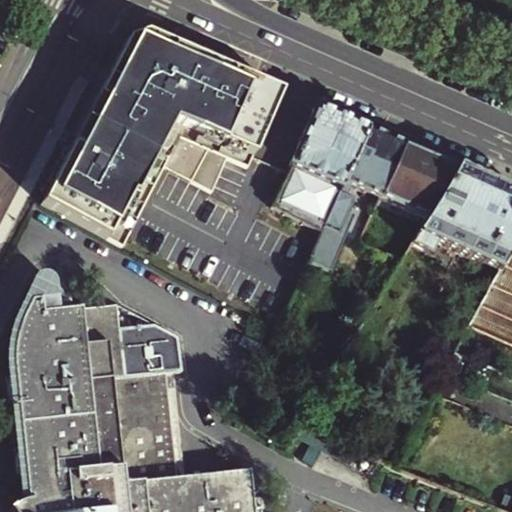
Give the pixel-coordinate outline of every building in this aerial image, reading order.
[(118,35),(25,211),(89,246),(100,226),(136,244),(174,164),(227,188),(245,151),(268,103),(118,35)] [(320,235),(324,226),(365,132),(316,110),(312,111),(286,168),(288,169),(270,209),(320,235)] [(349,187),(378,199),(401,148),(365,132),(324,226),(338,232),(351,204),(351,201),(350,197),(345,196),(349,187)] [(378,199),(425,220),(455,171),(401,148),(378,199)] [(433,244),(496,272),(511,243),(511,196),(455,171),(425,220),(409,246),(428,255),(433,244)] [(511,348),(511,243),(496,272),(467,327),(511,348)] [(72,309),(47,312),(46,299),(56,299),(54,282),(51,278),(48,276),(44,276),(41,277),(38,279),(35,284),(25,305),(18,319),(13,332),(11,346),(10,358),(12,377),(7,378),(9,403),(14,402),(19,449),(14,449),(17,474),(22,474),(24,498),(34,497),(34,500),(17,504),(18,507),(9,511),(252,511),(251,501),(249,472),(184,479),(176,480),(167,388),(165,373),(138,375),(123,377),(119,339),(116,304),(72,309)] [(47,312),(72,309),(71,297),(56,299),(46,299),(47,312)] [(123,377),(138,375),(134,338),(119,339),(123,377)] [(176,480),(184,479),(174,387),(167,388),(176,480)] [(252,511),(256,511),(261,511),(260,500),(251,501),(252,511)]
